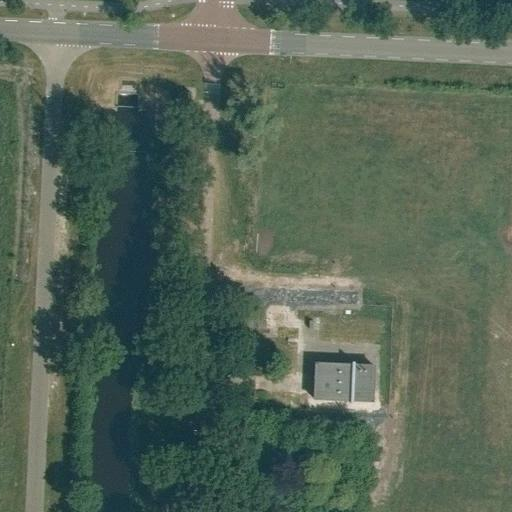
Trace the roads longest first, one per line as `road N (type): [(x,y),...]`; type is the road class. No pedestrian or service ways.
road 1 (unclassified): [(31,511),(54,34)]
road 2 (residential): [(197,511),(215,43)]
road 3 (tertiary): [(511,55),(215,43)]
road 4 (tertiary): [(215,43),(54,34)]
